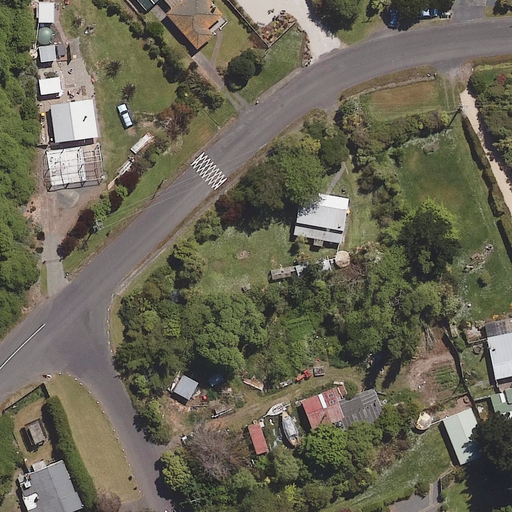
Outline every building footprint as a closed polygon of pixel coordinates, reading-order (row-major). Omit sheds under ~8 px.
[(181,0),(176,4),(172,0),(130,0),(143,13),(157,0),(159,0),(170,12),(164,17),(194,51),(209,38),(203,32),(219,18),(203,0),(181,0)] [(51,47),(29,49),(30,63),(52,62),(51,47)] [(93,140),(91,103),(50,105),(52,142),(93,140)] [(346,199),(297,192),(291,237),(339,244),(346,199)] [(511,373),(511,331),(485,337),(492,377),(511,373)] [(346,397),(341,383),(298,400),(309,429),(337,418),(343,433),(378,420),(366,389),(346,397)] [(511,384),(488,391),(496,421),(511,416),(511,384)] [(487,451),(470,407),(440,419),(458,463),(487,451)] [(38,420),(23,424),(29,443),(44,438),(38,420)] [(64,511),(79,506),(60,460),(26,474),(33,492),(20,497),(26,511),(64,511)]
